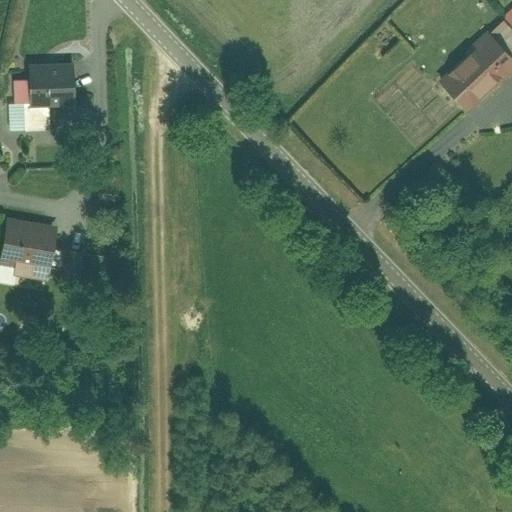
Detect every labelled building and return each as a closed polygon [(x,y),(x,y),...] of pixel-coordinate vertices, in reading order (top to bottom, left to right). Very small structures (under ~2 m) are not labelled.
[(511,0),(487,0),(503,17),(511,8),(511,0)] [(511,63),(487,36),(437,84),(465,117),(511,75),(511,63)] [(71,101),(69,64),(30,65),(32,103),(47,102),(71,101)] [(48,130),(47,102),(32,103),(9,104),(10,131),(48,130)] [(50,227),(5,220),(0,250),(0,260),(43,268),(48,241),(50,227)] [(48,241),(43,268),(76,273),(80,247),(48,241)]
